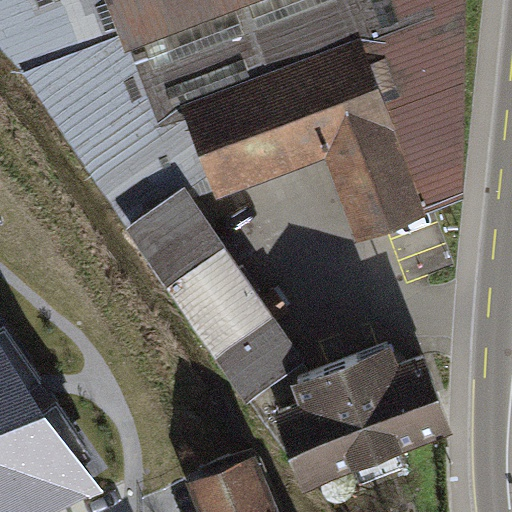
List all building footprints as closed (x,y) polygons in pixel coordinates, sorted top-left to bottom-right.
[(163,123),(94,0),(0,0),(0,35),(30,69),(131,219),(182,187),(181,169),(207,160),(187,111),(163,123)] [(187,111),(207,160),(217,184),(307,150),(339,235),(458,191),(460,0),(94,0),(163,123),(187,111)] [(182,187),(131,219),(248,387),(298,353),(274,318),(288,307),(274,288),(260,298),(182,187)] [(281,408),(306,474),(449,420),(424,354),(397,364),(388,341),(298,375),(307,399),(281,408)] [(0,510),(33,497),(0,416),(0,510)] [(267,511),(249,465),(203,483),(213,511),(267,511)]
